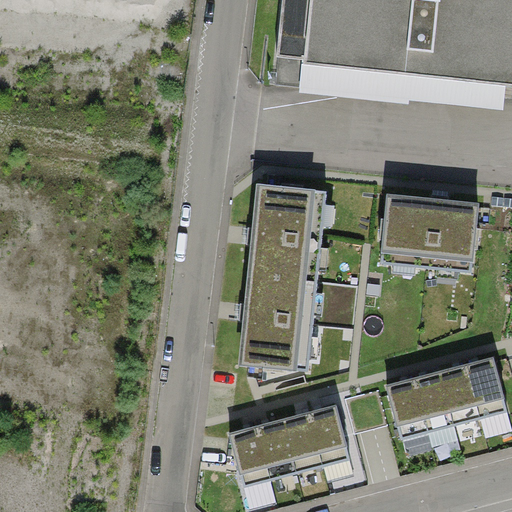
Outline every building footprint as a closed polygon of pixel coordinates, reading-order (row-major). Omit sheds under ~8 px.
[(511,0),(283,0),(278,56),(306,59),(305,65),(511,84),(511,0)] [(281,186),(260,184),(256,228),(248,227),(246,244),(254,245),(251,275),(321,282),(322,268),(316,267),(318,249),(324,250),(327,224),(322,224),(324,206),(328,206),(329,191),(305,188),(305,184),(281,182),(281,186)] [(432,201),(387,197),(385,218),(380,218),(379,240),(384,240),(381,265),(396,266),(396,261),(415,263),(415,269),(441,271),(441,266),(458,268),(458,273),(474,275),(476,248),(480,248),(482,227),(478,227),(479,207),(449,204),(450,196),(432,194),(432,201)] [(321,282),(251,275),(249,304),(240,303),(239,321),(246,322),(242,366),(264,368),(263,372),(287,374),(287,370),(311,372),(313,356),(308,356),(309,336),(315,336),(317,312),(312,311),(314,294),(320,294),(321,282)] [(482,419),(509,411),(493,356),(467,363),(482,419)] [(456,426),(482,419),(467,363),(440,371),(456,426)] [(429,433),(456,426),(440,371),(414,378),(429,433)] [(403,441),(429,433),(414,378),(387,386),(403,441)] [(324,465),(351,458),(338,406),(311,413),(324,465)] [(297,471),(324,465),(311,413),(284,420),(297,471)] [(271,478),(297,471),(284,420),(257,427),(271,478)] [(244,485),(271,478),(257,427),(231,434),(244,485)]
